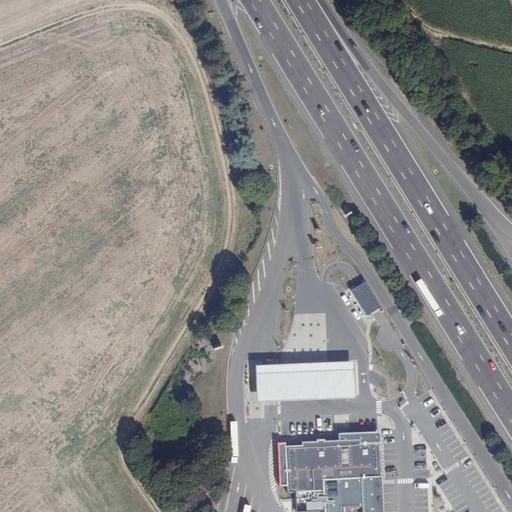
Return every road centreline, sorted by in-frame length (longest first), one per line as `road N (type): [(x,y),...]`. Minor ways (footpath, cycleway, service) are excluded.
road 1 (track): [(0,49),(132,1),(163,10),(180,27),(211,101),(232,189),(228,252),(120,440),(123,462),(155,511)]
road 2 (motorway): [(252,0),(511,410)]
road 3 (motorway): [(511,336),(301,0)]
road 4 (motorway): [(506,229),(324,0)]
road 5 (motorway): [(221,0),(266,85),(291,161)]
road 6 (track): [(511,55),(437,31),(399,0)]
